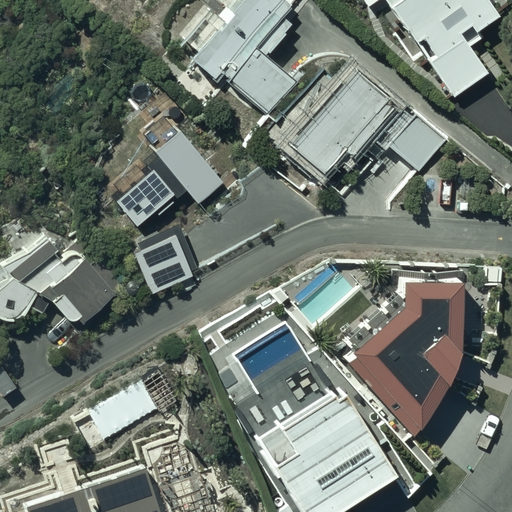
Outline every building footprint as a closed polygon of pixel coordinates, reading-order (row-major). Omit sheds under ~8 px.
[(223,96),(276,132),(300,96),(252,64),(290,21),(266,0),(247,0),(184,72),(218,102),(223,96)] [(398,0),(380,14),(452,109),(485,84),(463,54),(499,28),(477,0),(398,0)] [(356,81),(290,159),(331,193),(372,145),(418,184),(443,154),(356,81)] [(121,237),(134,256),(126,261),(151,306),(190,288),(171,247),(179,242),(186,252),(216,232),(208,221),(243,197),(225,172),(212,182),(189,149),(168,164),(161,153),(128,176),(141,195),(121,209),(134,228),(121,237)] [(0,332),(41,298),(78,337),(113,304),(50,237),(46,241),(0,278),(0,332)] [(447,392),(455,374),(454,303),(396,303),(396,329),(346,376),(412,446),(426,428),(437,411),(447,392)] [(348,511),(394,483),(346,407),(257,463),(287,511),(348,511)]
